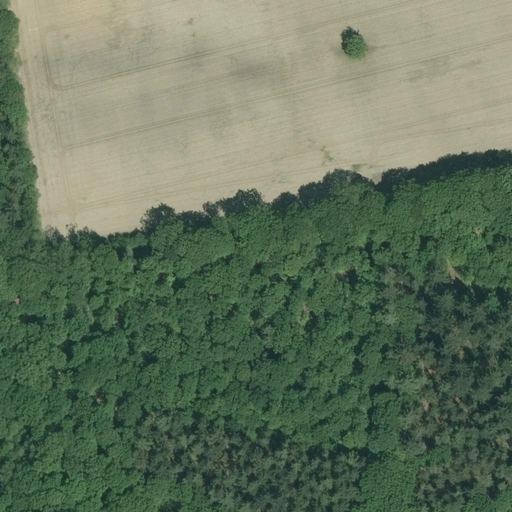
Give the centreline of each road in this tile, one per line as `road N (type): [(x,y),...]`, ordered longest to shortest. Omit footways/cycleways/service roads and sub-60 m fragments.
road 1 (unclassified): [(0,275),(511,196)]
road 2 (track): [(382,215),(405,440),(404,474),(386,511)]
